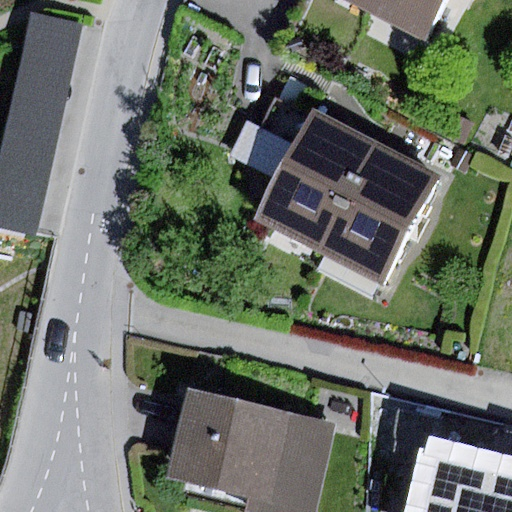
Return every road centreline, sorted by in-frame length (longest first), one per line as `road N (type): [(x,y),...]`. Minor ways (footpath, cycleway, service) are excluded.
road 1 (residential): [(76,303),(511,403)]
road 2 (residential): [(140,0),(76,303)]
road 3 (residential): [(76,303),(57,508)]
